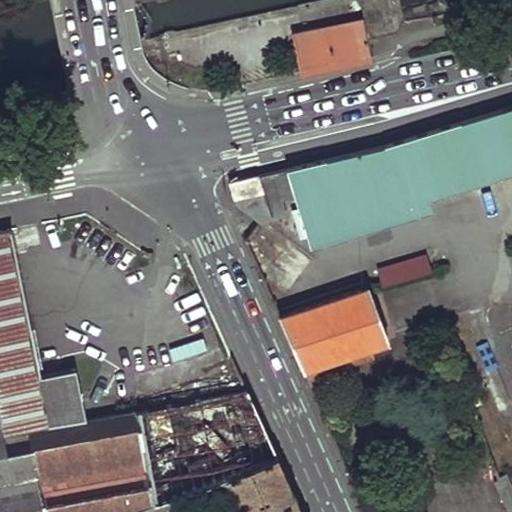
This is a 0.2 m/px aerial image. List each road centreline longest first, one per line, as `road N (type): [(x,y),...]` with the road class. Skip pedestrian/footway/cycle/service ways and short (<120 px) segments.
road 1 (unclassified): [(334,511),(212,241),(143,143)]
road 2 (primary): [(143,143),(225,164),(377,131),(432,87)]
road 3 (primary): [(432,87),(382,89),(143,143)]
road 4 (unclassified): [(143,143),(110,76),(95,0)]
road 5 (primary): [(0,171),(143,143)]
